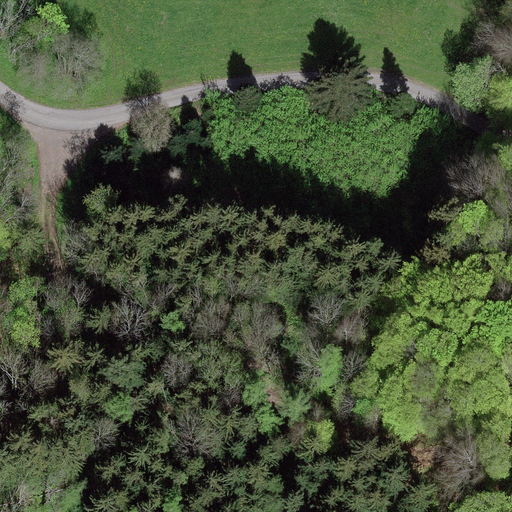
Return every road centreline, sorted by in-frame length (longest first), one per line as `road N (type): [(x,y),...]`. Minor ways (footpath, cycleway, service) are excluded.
road 1 (track): [(53,120),(58,239),(80,282),(108,304),(369,443),(411,450),(511,436)]
road 2 (unclassified): [(511,149),(418,93),(361,79),(265,80),(53,120),(0,92)]
